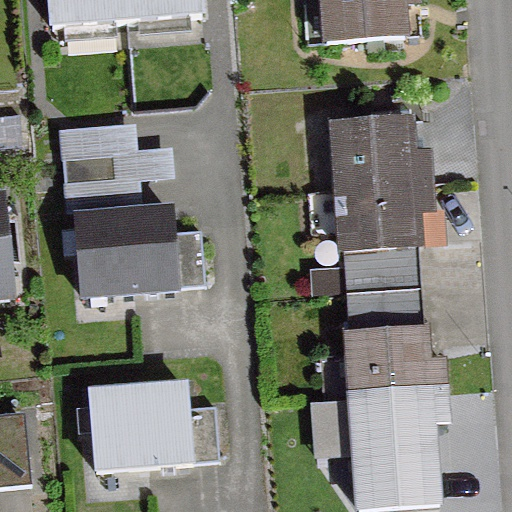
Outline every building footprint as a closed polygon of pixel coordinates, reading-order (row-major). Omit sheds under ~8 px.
[(122,27),(119,0),(44,0),(47,33),(122,27)] [(194,0),(119,0),(122,27),(196,21),(194,0)] [(397,7),(411,6),(410,0),(319,0),(322,47),(400,41),(397,7)] [(332,194),(424,188),(422,158),(408,160),(405,124),(328,131),(332,194)] [(136,153),(134,125),(58,131),(60,159),(95,157),(136,153)] [(173,178),(171,151),(136,153),(95,157),(97,185),(137,181),(173,178)] [(140,209),(137,181),(97,185),(62,187),(64,215),(140,209)] [(412,215),(426,214),(424,188),(332,194),(341,299),(416,294),(412,215)] [(168,238),(167,217),(71,225),(77,300),(200,291),(196,236),(168,238)] [(439,397),(437,368),(422,369),(416,294),(341,299),(344,340),(343,340),(348,403),(439,397)] [(183,414),(181,393),(85,400),(91,476),(215,466),(211,411),(183,414)] [(429,461),(427,426),(441,425),(439,397),(348,403),(353,466),(355,466),(358,511),(362,511),(422,507),(419,475),(427,475),(427,461),(429,461)] [(0,495),(27,493),(19,421),(0,423),(0,495)]
